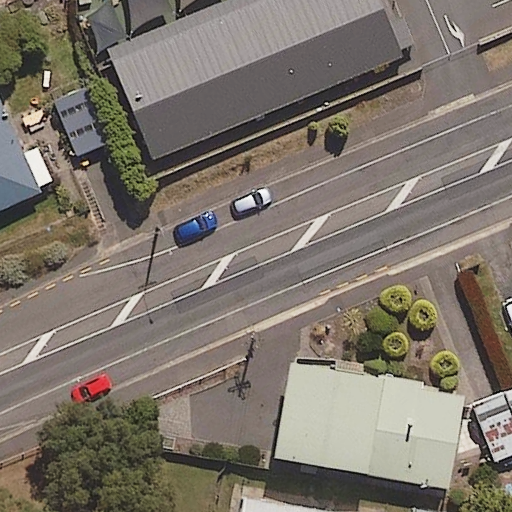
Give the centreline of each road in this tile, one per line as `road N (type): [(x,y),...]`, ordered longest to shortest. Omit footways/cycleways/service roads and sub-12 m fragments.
road 1 (secondary): [(511,177),(0,396)]
road 2 (residential): [(0,333),(511,122)]
